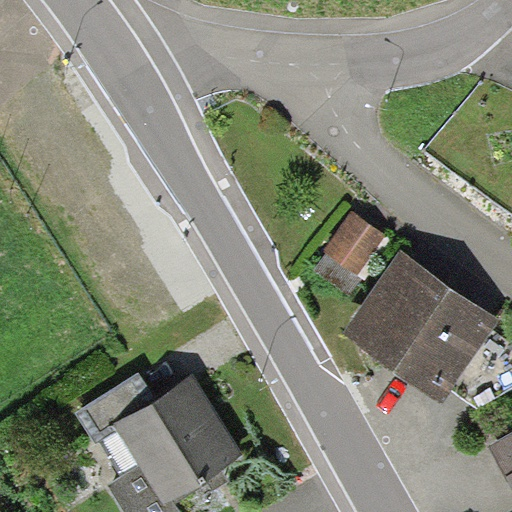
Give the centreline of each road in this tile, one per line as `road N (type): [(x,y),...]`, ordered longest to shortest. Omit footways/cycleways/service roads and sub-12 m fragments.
road 1 (unclassified): [(130,64),(379,511)]
road 2 (residential): [(325,63),(342,125),(463,244),(511,278)]
road 3 (residential): [(130,64),(207,46),(325,63)]
road 4 (residential): [(488,0),(449,28),(325,63)]
